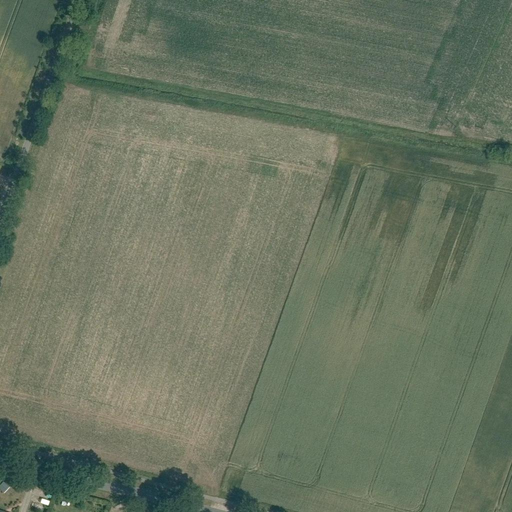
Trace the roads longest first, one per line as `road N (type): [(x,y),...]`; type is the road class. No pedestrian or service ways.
road 1 (tertiary): [(216,511),(0,455)]
road 2 (unclassified): [(0,198),(70,0)]
